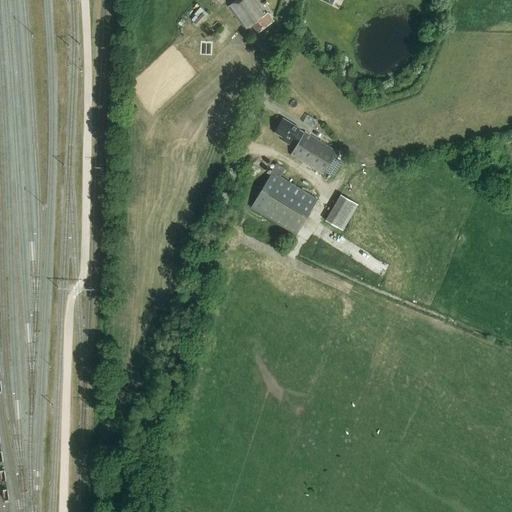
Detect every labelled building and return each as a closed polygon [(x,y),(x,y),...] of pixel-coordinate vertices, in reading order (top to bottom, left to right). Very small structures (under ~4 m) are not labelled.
[(265,14),(255,0),(237,0),(229,6),(245,29),(252,25),(258,33),(274,21),(268,13),(265,14)] [(195,16),(192,20),(198,26),(206,17),(202,14),(204,11),(200,8),(194,15),(195,16)] [(317,121),(308,115),(303,122),(313,128),(317,121)] [(327,171),(333,175),(342,161),(335,157),(338,153),(306,133),(305,132),(304,134),(298,131),(299,129),(283,118),(277,127),(276,127),(273,133),(276,135),(277,134),(283,138),(282,141),(295,149),(291,156),(324,176),(327,171)] [(251,207),(298,236),(319,200),(281,177),(286,169),(276,163),(271,172),(272,173),(251,207)] [(353,179),(356,189),(386,182),(384,172),(353,179)] [(357,205),(340,195),(325,220),(342,230),(357,205)]
